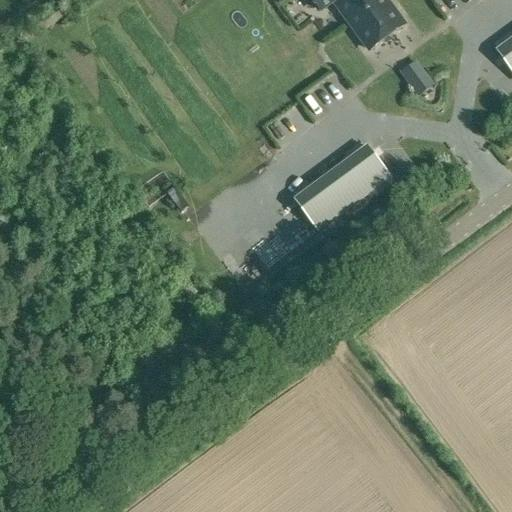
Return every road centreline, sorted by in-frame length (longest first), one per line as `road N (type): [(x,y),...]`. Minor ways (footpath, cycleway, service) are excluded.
road 1 (tertiary): [(99,511),(511,209)]
road 2 (track): [(336,337),(464,511)]
